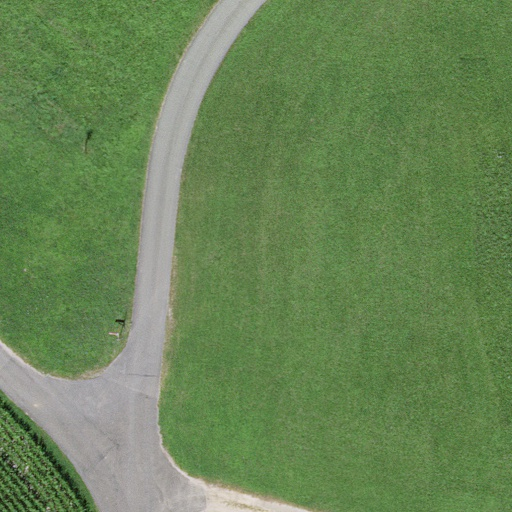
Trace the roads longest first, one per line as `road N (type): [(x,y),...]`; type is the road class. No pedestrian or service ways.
road 1 (unclassified): [(121,457),(174,130),(201,60),(245,0)]
road 2 (unclassified): [(121,457),(0,352)]
road 3 (track): [(266,511),(214,499),(121,457)]
